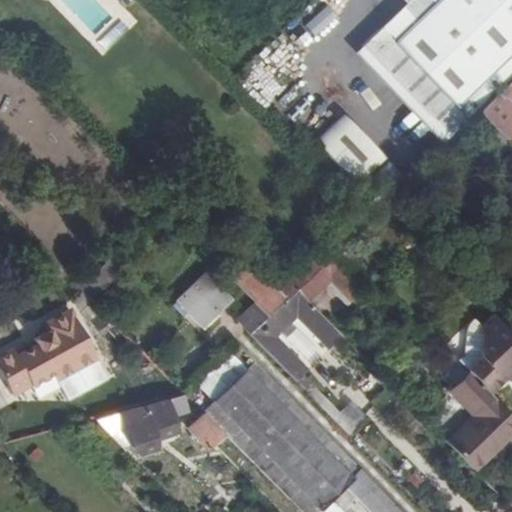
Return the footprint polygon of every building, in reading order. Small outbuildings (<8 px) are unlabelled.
[(404,5),(418,19),(437,0),(407,0),(408,1),(404,5)] [(504,0),(437,0),(418,19),(451,52),(504,0)] [(511,0),(504,0),(451,52),(493,96),(503,87),(511,78),(511,0)] [(394,42),(469,119),(476,113),(493,96),(451,52),(418,19),(394,42)] [(511,96),(511,78),(503,87),(511,96)] [(511,115),(511,96),(503,87),(493,96),(511,115)] [(511,115),(493,96),(476,113),(489,127),(510,149),(511,150),(511,115)] [(316,140),(358,185),(387,159),(345,113),(316,140)] [(497,161),(510,149),(489,127),(476,139),(497,161)] [(471,155),(463,164),(479,180),(487,172),(471,155)] [(295,288),(311,304),(332,283),(343,294),(357,280),(354,277),(365,266),(342,242),(333,251),(321,263),(295,288)] [(295,288),(321,263),(307,249),(273,282),(286,297),(295,288)] [(286,297),(273,282),(243,253),(225,272),(254,302),(267,315),(286,297)] [(119,269),(108,259),(81,287),(93,299),(119,269)] [(203,271),(176,299),(202,322),(212,311),(227,294),(203,271)] [(326,348),(340,334),(311,304),(295,288),(286,297),(267,315),(249,332),(293,379),(307,367),(275,335),(285,325),(295,315),(326,348)] [(236,319),(249,332),(267,315),(254,302),(236,319)] [(14,347),(3,353),(0,354),(0,373),(9,394),(29,384),(31,387),(34,385),(53,375),(56,380),(81,367),(80,363),(96,356),(72,310),(47,321),(49,328),(34,337),(38,344),(17,355),(14,347)] [(501,377),(485,391),(508,415),(511,410),(511,334),(496,349),(501,353),(501,364),(501,377)] [(184,362),(169,377),(185,393),(201,379),(184,362)] [(489,363),(474,379),(485,391),(501,377),(501,364),(489,363)] [(460,365),(446,378),(457,389),(471,376),(460,365)] [(401,511),(360,469),(352,478),(246,370),(213,404),(319,511),(331,500),(345,488),(369,511),(401,511)] [(495,452),(511,435),(511,418),(508,415),(485,391),(474,379),(471,376),(457,389),(453,393),(479,420),(450,448),(474,473),(495,452)] [(311,383),(305,390),(346,433),(354,426),(311,383)] [(189,414),(182,395),(94,419),(121,447),(180,432),(176,418),(189,414)] [(342,511),(331,500),(319,511),(213,404),(204,413),(205,413),(303,511),(342,511)] [(227,450),(234,443),(205,413),(188,430),(208,451),(212,447),(222,457),(227,450)]
